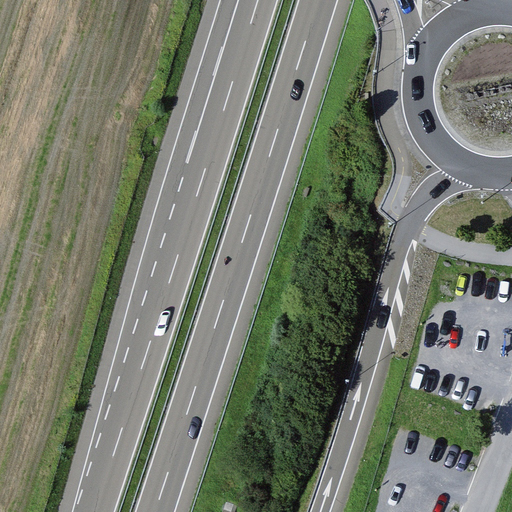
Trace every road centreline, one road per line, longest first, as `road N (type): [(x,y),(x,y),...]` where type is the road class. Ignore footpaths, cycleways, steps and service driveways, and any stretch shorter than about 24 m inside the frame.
road 1 (motorway): [(153,511),(318,0)]
road 2 (motorway): [(256,0),(94,511)]
road 3 (motorway): [(324,511),(408,230),(460,165)]
road 4 (secondary): [(428,51),(418,83),(420,117),(460,165)]
